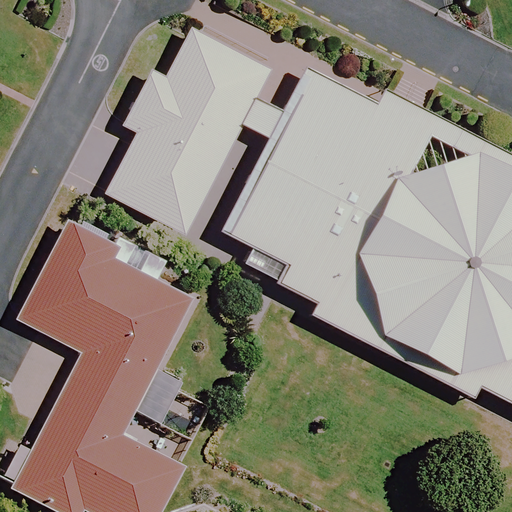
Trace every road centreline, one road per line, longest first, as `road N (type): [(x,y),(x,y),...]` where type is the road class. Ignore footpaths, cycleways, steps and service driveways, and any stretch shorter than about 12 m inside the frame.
road 1 (residential): [(122,0),(0,218)]
road 2 (residential): [(511,81),(344,0)]
